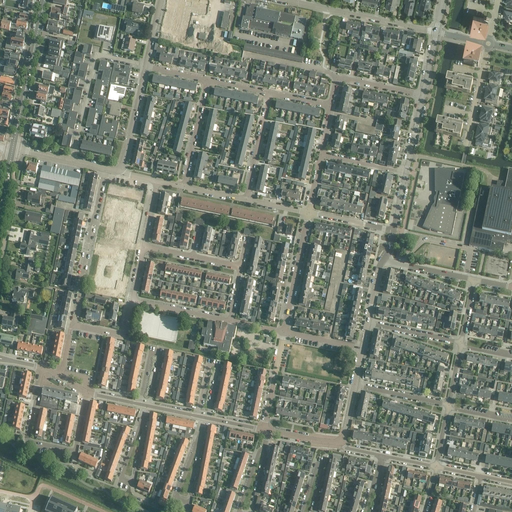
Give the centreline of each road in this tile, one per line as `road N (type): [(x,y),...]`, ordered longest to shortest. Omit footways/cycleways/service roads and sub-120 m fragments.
road 1 (residential): [(73,325),(104,168)]
road 2 (residential): [(144,65),(94,57),(71,161)]
road 3 (residential): [(436,32),(283,0)]
road 4 (residential): [(18,120),(50,0)]
road 5 (residential): [(74,452),(26,441),(41,368)]
road 6 (residential): [(283,332),(308,212)]
